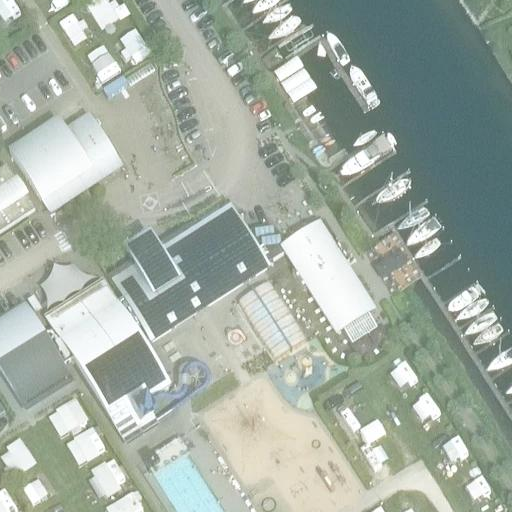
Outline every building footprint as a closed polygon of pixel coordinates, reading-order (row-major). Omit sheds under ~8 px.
[(178,166),(201,154),(182,119),(159,131),(178,166)] [(41,205),(114,157),(89,120),(65,135),(57,123),(8,156),(41,205)] [(5,168),(0,171),(0,234),(34,212),(25,198),(23,200),(12,183),(14,181),(5,168)] [(266,270),(230,214),(170,252),(205,308),(266,270)] [(337,246),(329,251),(315,230),(286,249),(299,270),(291,275),(303,293),(307,290),(333,332),(340,328),(352,346),(376,331),(364,313),(371,309),(344,267),(349,264),(337,246)] [(150,244),(128,257),(138,273),(116,287),(151,343),(175,327),(173,325),(192,313),(194,316),(195,315),(150,244)] [(309,333),(276,268),(243,285),(276,350),(309,333)] [(153,414),(147,404),(167,391),(161,381),(163,379),(162,378),(160,380),(135,339),(137,338),(136,337),(134,338),(101,287),(86,297),(88,300),(50,324),(49,324),(83,378),(126,446),(155,428),(148,417),(153,414)] [(25,308),(0,323),(0,367),(28,412),(83,378),(49,324),(50,324),(34,298),(22,305),(25,308)] [(80,390),(62,401),(74,421),(92,410),(80,390)] [(77,426),(89,452),(110,442),(98,416),(77,426)] [(179,441),(143,463),(153,478),(188,455),(179,441)] [(11,478),(0,482),(0,507),(0,508),(20,499),(11,478)] [(130,511),(132,511),(149,502),(138,481),(119,492),(130,511)] [(396,511),(387,496),(376,502),(381,511),(396,511)] [(74,511),(67,502),(53,511),(74,511)]
